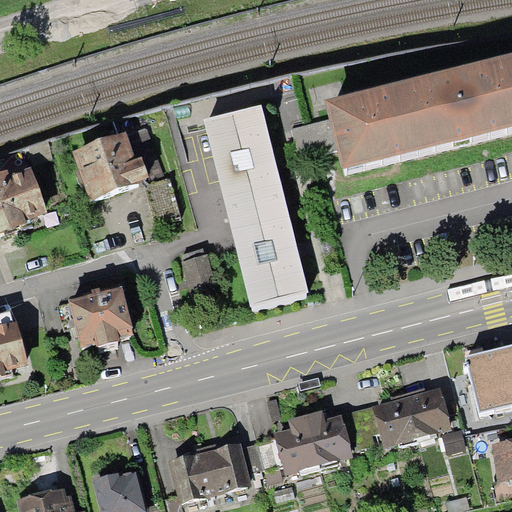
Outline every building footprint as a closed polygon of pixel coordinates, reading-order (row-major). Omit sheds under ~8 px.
[(342,175),(511,132),(511,58),(324,107),(328,121),(336,152),(342,175)] [(250,314),(310,300),(297,246),(276,158),(264,110),(205,124),(250,314)] [(336,152),(328,121),(291,131),(299,161),(336,152)] [(93,203),(165,177),(146,125),(75,151),(86,182),(93,203)] [(0,236),(50,218),(30,165),(0,176),(0,236)] [(221,303),(204,250),(180,257),(197,310),(221,303)] [(118,340),(134,337),(122,290),(70,303),(81,349),(95,346),(96,353),(109,350),(120,347),(118,340)] [(0,374),(30,366),(18,323),(0,328),(0,374)] [(478,412),(511,404),(511,346),(465,358),(478,412)] [(318,380),(299,385),(301,391),(320,386),(318,380)] [(407,398),(418,440),(441,434),(453,431),(442,389),(407,398)] [(418,440),(407,398),(373,407),(384,449),(418,440)] [(384,449),(373,407),(345,416),(356,457),(384,449)] [(356,457),(345,416),(327,421),(325,413),(289,422),(291,430),(276,434),(289,477),(356,457)] [(441,434),(447,456),(466,451),(460,429),(453,431),(441,434)] [(276,434),(241,445),(254,487),(289,477),(276,434)] [(511,440),(494,443),(499,480),(487,482),(489,502),(511,499),(511,440)] [(196,457),(169,464),(181,509),(254,487),(241,445),(213,452),(196,457)] [(101,511),(146,511),(138,474),(95,483),(101,511)] [(20,511),(76,511),(73,497),(68,498),(66,491),(18,503),(20,511)] [(359,511),(371,509),(367,492),(355,495),(359,511)] [(445,511),(466,511),(463,499),(443,505),(445,511)]
